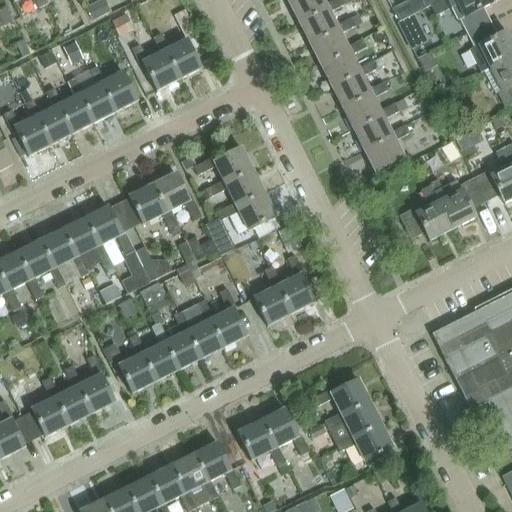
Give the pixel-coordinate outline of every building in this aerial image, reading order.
[(47,6),(43,0),(11,0),(13,3),(12,3),(13,4),(21,0),(33,0),(38,10),(47,6)] [(104,0),(86,9),(92,23),(111,14),(104,0)] [(297,24),(298,25),(327,10),(325,6),(321,0),(291,0),(287,2),(286,2),(287,4),(288,4),(298,24),(297,24)] [(336,0),(325,6),(327,10),(298,25),(299,25),(309,45),(308,45),(308,46),(338,31),(336,27),(329,14),(344,6),(340,0),(336,0)] [(467,34),(490,23),(483,9),(491,5),(489,0),(442,0),(431,6),(436,17),(454,8),(467,34)] [(6,10),(0,12),(0,16),(5,27),(13,23),(6,10)] [(173,17),(184,39),(194,33),(184,12),(173,17)] [(125,16),(111,24),(118,38),(133,31),(125,16)] [(358,16),(351,20),(355,28),(362,24),(358,16)] [(413,17),(398,25),(404,38),(420,30),(413,17)] [(351,20),(336,27),(338,31),(308,46),(309,47),(319,66),(319,67),(349,53),(347,49),(340,36),(355,28),(351,20)] [(497,37),(490,23),(467,34),(474,49),(477,47),(489,70),(511,57),(511,45),(506,33),(497,37)] [(152,40),(160,55),(164,53),(179,82),(179,81),(199,71),(199,72),(201,71),(200,70),(186,43),(187,42),(186,41),(168,50),(161,36),(152,40)] [(362,41),(347,49),(349,53),(319,67),(320,68),(330,88),(330,89),(359,74),(357,70),(351,57),(366,49),(362,41)] [(139,66),(141,65),(142,65),(156,93),(155,93),(156,94),(158,93),(158,92),(178,82),(178,83),(179,82),(164,53),(160,55),(147,61),(139,47),(131,51),(139,66)] [(50,53),(38,60),(43,68),(55,62),(50,53)] [(486,73),(504,109),(511,105),(511,57),(489,70),(489,71),(486,73)] [(373,62),(357,70),(359,74),(330,89),(331,90),(331,89),(341,109),(341,110),(370,95),(368,92),(362,78),(377,71),(373,62)] [(88,72),(96,87),(99,86),(114,115),(115,115),(115,114),(135,104),(137,103),(137,102),(136,102),(123,75),(122,74),(104,83),(97,68),(88,72)] [(67,83),(75,98),(78,97),(93,126),(94,126),(93,125),(113,115),(114,115),(99,86),(96,87),(83,94),(75,79),(67,83)] [(383,84),(368,92),(370,95),(341,110),(342,111),(352,131),(352,132),(381,117),(379,113),(373,100),(388,92),(383,84)] [(442,85),(432,90),(436,98),(446,93),(442,85)] [(46,94),(53,109),(56,107),(71,137),(72,136),(92,126),(93,126),(78,97),(75,98),(62,105),(54,90),(46,94)] [(26,92),(19,95),(24,105),(31,102),(26,92)] [(24,105),(32,120),(35,118),(50,148),(51,147),(70,137),(71,137),(56,107),(53,109),(40,116),(32,101),(31,102),(24,105)] [(403,101),(394,105),(399,114),(407,109),(403,101)] [(394,105),(379,113),(381,117),(352,132),(353,132),(363,152),(362,152),(363,153),(392,138),(390,134),(384,121),(399,114),(394,105)] [(10,132),(13,130),(13,131),(27,158),(28,159),(29,158),(49,148),(50,148),(35,118),(32,120),(19,127),(11,112),(3,116),(10,132)] [(405,127),(390,134),(392,138),(363,153),(363,154),(364,153),(374,173),(373,173),(374,175),(375,175),(375,174),(402,161),(403,161),(404,160),(395,143),(409,135),(405,127)] [(0,172),(9,168),(9,169),(11,168),(11,167),(10,167),(0,146),(0,172)] [(488,172),(473,180),(485,204),(499,197),(503,206),(511,201),(511,163),(505,148),(491,155),(499,171),(490,176),(488,172)] [(215,168),(222,183),(224,187),(252,172),(240,149),(239,150),(214,163),(213,163),(211,160),(196,168),(193,169),(197,177),(215,168)] [(191,159),(181,164),(185,173),(193,169),(196,168),(191,159)] [(226,191),(234,206),(236,210),(264,196),(252,172),(224,187),(222,183),(204,192),(209,200),(226,191)] [(175,175),(151,187),(165,215),(170,213),(184,206),(193,223),(201,219),(192,201),(189,203),(188,202),(175,176),(176,176),(175,175)] [(440,182),(430,188),(452,231),(475,220),(471,211),(485,204),(473,180),(458,188),(460,191),(448,197),(440,182)] [(179,231),(170,213),(165,215),(151,187),(128,199),(128,200),(141,226),(141,227),(162,217),(171,234),(179,231)] [(415,214),(413,210),(398,218),(410,241),(424,234),(429,243),(452,231),(430,188),(420,192),(428,207),(415,214)] [(274,219),(275,219),(264,196),(236,210),(234,206),(216,214),(219,221),(220,223),(221,222),(238,214),(248,233),(249,233),(248,232),(274,219)] [(108,208),(85,220),(99,248),(103,246),(118,239),(127,256),(135,252),(126,234),(122,236),(121,235),(121,236),(108,210),(108,208)] [(85,220),(62,231),(76,260),(80,257),(95,250),(104,268),(112,264),(103,246),(99,248),(85,220)] [(219,221),(205,228),(219,258),(235,251),(221,222),(220,223),(219,221)] [(62,231),(39,243),(53,271),(57,269),(72,261),(81,279),(89,275),(80,257),(76,260),(62,231)] [(294,235),(281,241),(285,250),(298,244),(294,235)] [(196,239),(186,243),(192,255),(198,267),(207,262),(196,239)] [(274,242),(264,247),(275,269),(286,263),(274,242)] [(39,243),(16,254),(30,282),(34,280),(49,273),(58,291),(66,287),(57,269),(53,271),(39,243)] [(254,243),(248,246),(251,252),(257,249),(254,243)] [(121,283),(126,295),(159,278),(145,251),(136,255),(135,253),(127,257),(125,254),(121,256),(132,277),(121,283)] [(16,254),(0,262),(0,281),(6,294),(11,292),(26,284),(35,302),(43,298),(34,280),(30,282),(16,254)] [(192,255),(183,260),(189,271),(198,267),(192,255)] [(295,279),(281,286),(277,288),(290,316),(314,304),(313,303),(300,278),(301,278),(301,277),(304,276),(295,257),(286,261),(295,279)] [(186,267),(176,271),(176,272),(178,276),(188,272),(188,271),(186,267)] [(266,327),(266,328),(290,316),(277,288),(281,286),(272,268),(264,272),(273,290),(253,300),(253,301),(266,327)] [(197,269),(190,272),(194,280),(200,277),(197,269)] [(189,273),(179,278),(185,289),(194,283),(189,273)] [(89,280),(81,284),(85,293),(94,289),(89,280)] [(20,309),(11,292),(6,294),(0,281),(0,297),(3,296),(12,313),(20,309)] [(164,298),(157,284),(139,293),(145,307),(164,298)] [(120,298),(114,286),(99,293),(105,305),(120,298)] [(227,313),(213,320),(209,322),(223,350),(247,338),(246,337),(233,311),(233,310),(236,309),(227,290),(218,295),(227,313)] [(511,295),(431,336),(470,413),(472,412),(486,405),(493,418),(511,456),(511,295)] [(129,301),(118,307),(122,317),(134,311),(129,301)] [(205,324),(190,331),(186,333),(200,361),(223,350),(209,322),(213,320),(204,302),(196,306),(205,324)] [(22,313),(14,317),(20,329),(28,325),(22,313)] [(182,335),(168,342),(164,345),(178,372),(200,361),(186,333),(190,331),(181,313),(173,317),(182,335)] [(158,315),(151,318),(155,326),(159,324),(162,323),(158,315)] [(160,347),(145,354),(141,356),(155,384),(178,372),(164,345),(168,342),(159,324),(155,326),(151,329),(160,347)] [(131,395),(131,396),(155,384),(141,356),(145,354),(136,336),(128,340),(137,358),(117,368),(118,369),(131,395)] [(115,346),(102,352),(109,366),(122,360),(115,346)] [(95,378),(81,386),(77,388),(91,416),(114,404),(114,403),(113,403),(101,378),(101,377),(104,375),(94,357),(86,361),(95,378)] [(72,390),(58,397),(54,399),(68,427),(91,416),(77,388),(81,386),(72,368),(64,372),(72,390)] [(108,377),(103,380),(115,404),(120,401),(108,377)] [(44,438),(44,439),(68,427),(54,399),(58,397),(49,380),(41,384),(50,401),(30,411),(31,412),(44,438)] [(332,400),(339,415),(342,419),(369,405),(357,381),(356,381),(356,382),(331,394),(330,395),(328,392),(312,400),(316,409),(332,400)] [(0,413),(5,424),(0,426),(0,459),(1,461),(25,449),(11,422),(11,421),(13,420),(4,402),(0,404),(0,413)] [(344,423),(351,438),(353,442),(381,428),(369,405),(342,419),(339,415),(324,423),(328,431),(344,423)] [(486,405),(472,412),(479,425),(493,418),(486,405)] [(284,411),(260,423),(274,451),(278,449),(292,442),(300,458),(302,457),(308,453),(300,437),(298,438),(297,437),(284,412),(285,412),(284,411)] [(286,465),(278,449),(274,451),(260,423),(236,435),(237,436),(237,435),(250,461),(250,463),(270,453),(278,469),(286,465)] [(314,441),(326,434),(322,426),(309,432),(314,441)] [(391,451),(392,450),(381,428),(353,442),(351,438),(335,446),(339,454),(355,446),(364,464),(365,464),(365,463),(391,450),(391,451)] [(217,444),(192,457),(206,485),(210,483),(224,476),(232,491),(241,487),(232,471),(230,472),(230,471),(217,446),(217,445),(217,444)] [(308,453),(302,457),(306,466),(313,463),(308,453)] [(330,455),(320,460),(324,468),(333,463),(330,455)] [(192,457),(169,468),(183,496),(187,494),(202,487),(210,503),(218,499),(210,483),(206,485),(192,457)] [(169,468),(146,479),(161,507),(165,505),(179,498),(186,511),(191,511),(195,510),(187,494),(183,496),(169,468)] [(383,471),(374,475),(379,487),(389,482),(383,471)] [(511,472),(501,478),(511,500),(511,472)] [(146,479),(124,491),(134,511),(151,511),(156,510),(157,511),(167,511),(165,505),(161,507),(146,479)] [(353,487),(345,491),(349,500),(357,496),(353,487)] [(134,511),(124,491),(101,502),(106,511),(134,511)] [(343,491),(329,498),(336,511),(347,511),(352,510),(343,491)] [(320,511),(314,499),(306,503),(310,511),(320,511)] [(386,504),(390,511),(423,511),(421,506),(420,505),(406,511),(400,511),(394,500),(386,504)] [(106,511),(101,502),(81,511),(106,511)]
